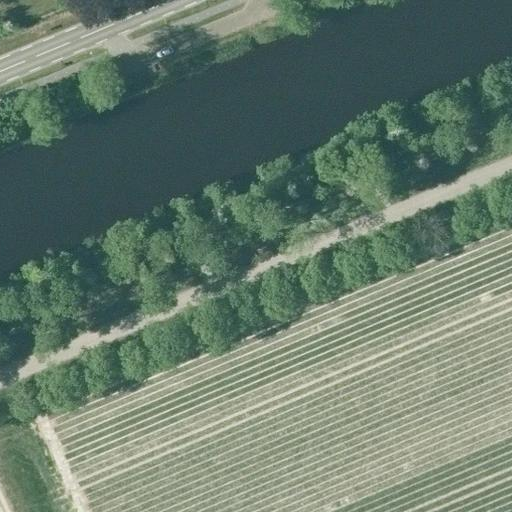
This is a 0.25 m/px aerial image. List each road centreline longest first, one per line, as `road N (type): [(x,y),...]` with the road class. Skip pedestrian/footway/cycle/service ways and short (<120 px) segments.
road 1 (unclassified): [(0,377),(511,164)]
road 2 (primary): [(0,71),(171,0)]
